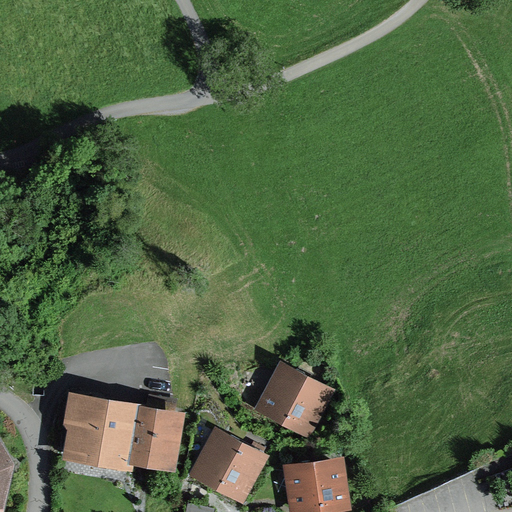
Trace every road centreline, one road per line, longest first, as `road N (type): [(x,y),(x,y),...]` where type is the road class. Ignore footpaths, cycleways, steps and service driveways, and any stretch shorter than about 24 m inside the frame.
road 1 (residential): [(419,0),(337,56),(228,98),(112,113),(0,163)]
road 2 (residential): [(0,393),(36,427),(43,458),(38,511)]
